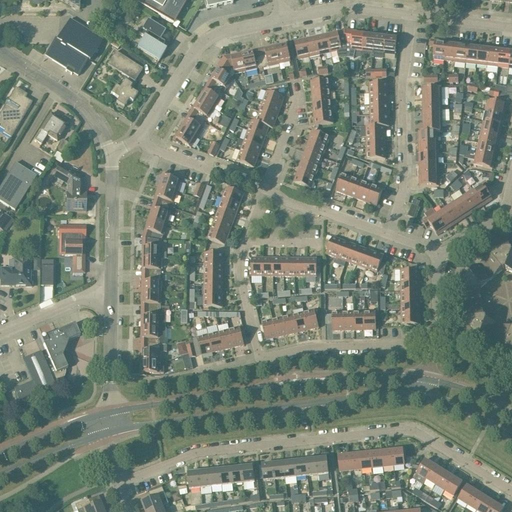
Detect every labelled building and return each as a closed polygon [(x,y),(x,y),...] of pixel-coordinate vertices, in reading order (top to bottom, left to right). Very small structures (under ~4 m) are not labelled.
[(0,0),(0,2),(3,0),(31,0),(32,1),(33,2),(34,3),(35,3),(36,4),(37,4),(38,4),(39,4),(40,4),(41,3),(42,2),(43,1),(46,3),(50,0),(53,0),(55,1),(55,0),(59,0),(79,11),(79,0),(0,0)] [(146,0),(162,9),(167,0),(146,0)] [(204,0),(207,10),(232,4),(231,0),(204,0)] [(45,56),(66,70),(78,77),(88,61),(89,62),(103,41),(70,20),(57,41),(55,40),(45,56)] [(148,20),(142,30),(139,35),(144,38),(137,48),(159,62),(166,50),(162,48),(164,44),(160,40),(165,31),(148,20)] [(347,56),(345,30),(327,35),(331,53),(337,52),(338,58),(347,58),(347,56)] [(362,52),(365,33),(345,30),(347,56),(354,57),(356,51),(362,52)] [(373,53),(375,34),(365,33),(362,52),(373,53)] [(373,53),(384,55),(386,35),(375,34),(373,53)] [(331,53),(327,35),(316,37),(320,56),(331,53)] [(386,35),(384,55),(395,56),(397,37),(386,35)] [(320,56),(316,37),(305,39),(310,58),(320,56)] [(310,58),(305,39),(294,42),(298,61),(310,58)] [(444,61),(447,42),(431,40),(430,47),(435,48),(433,60),(444,61)] [(455,63),(457,44),(447,42),(444,61),(455,63)] [(287,43),(275,46),(280,65),(291,62),(287,43)] [(466,64),(468,45),(457,44),(455,63),(466,64)] [(477,65),(479,46),(468,45),(466,64),(477,65)] [(280,65),(275,46),(264,48),(266,55),(260,56),(263,68),(268,67),(280,65)] [(487,67),(490,47),(479,46),(477,65),(487,67)] [(490,47),(487,67),(487,73),(497,74),(498,68),(500,49),(490,47)] [(509,69),(511,50),(500,49),(498,68),(509,69)] [(263,68),(260,56),(254,57),(253,51),(242,53),(246,72),(257,70),(263,68)] [(115,52),(107,65),(127,78),(125,82),(124,81),(119,89),(116,87),(110,94),(118,99),(116,103),(124,108),(129,100),(132,103),(137,95),(130,90),(132,86),(128,83),(130,80),(134,83),(143,70),(115,52)] [(246,72),(242,53),(224,57),(222,60),(230,72),(232,69),(233,68),(235,75),(246,72)] [(224,94),(227,89),(233,79),(228,76),(227,76),(217,70),(210,79),(216,83),(213,88),(224,94)] [(312,93),(330,92),(329,81),(311,82),(312,93)] [(370,95),(388,95),(388,84),(369,84),(370,95)] [(0,113),(0,128),(4,131),(3,133),(11,138),(32,103),(25,98),(27,95),(15,88),(7,101),(10,103),(8,105),(6,104),(0,113)] [(224,94),(213,88),(210,93),(204,89),(198,99),(215,109),(221,99),(224,94)] [(422,100),(442,100),(441,88),(422,89),(422,100)] [(263,103),(280,109),(284,98),(267,92),(263,103)] [(313,104),(331,102),(330,92),(312,93),(313,104)] [(388,95),(370,95),(370,106),(388,106),(388,95)] [(215,109),(198,99),(193,109),(198,112),(195,117),(206,124),(209,119),(215,109)] [(423,111),(442,111),(442,100),(422,100),(423,111)] [(486,112),(504,116),(507,105),(488,101),(486,112)] [(314,115),(332,113),(331,102),(313,104),(314,115)] [(259,113),(277,119),(280,109),(263,103),(259,113)] [(388,106),(370,106),(370,117),(389,116),(388,106)] [(423,122),(442,121),(442,111),(423,111),(423,122)] [(483,123),(502,127),(504,116),(486,112),(483,123)] [(252,121),(269,128),(273,129),(277,119),(259,113),(256,123),(252,121)] [(314,115),(315,126),(333,124),(332,113),(314,115)] [(34,140),(42,145),(47,136),(57,142),(66,128),(67,128),(69,125),(61,119),(60,120),(55,117),(54,119),(50,116),(40,131),(34,140)] [(366,128),(389,127),(389,116),(370,117),(370,127),(366,127),(366,128)] [(206,124),(195,117),(192,122),(186,119),(181,129),(197,139),(203,129),(206,124)] [(248,132),(265,138),(269,128),(252,121),(248,132)] [(418,133),(442,132),(442,121),(423,122),(423,132),(418,132),(418,133)] [(481,133),(500,137),(502,127),(483,123),(481,133)] [(366,138),(385,138),(385,128),(389,127),(366,128),(366,138)] [(197,139),(181,129),(175,138),(191,148),(197,139)] [(244,142),(262,148),(265,138),(248,132),(244,142)] [(309,142),(326,148),(330,138),(312,132),(309,142)] [(419,144),(438,143),(438,133),(442,133),(442,132),(418,133),(419,144)] [(478,144),(497,148),(500,137),(481,133),(478,144)] [(367,149),(385,149),(385,138),(366,138),(367,149)] [(56,151),(62,154),(68,144),(63,140),(56,151)] [(241,152),(258,158),(262,148),(244,142),(241,152)] [(305,152),(322,159),(326,148),(309,142),(305,152)] [(208,155),(214,157),(219,145),(214,143),(208,155)] [(419,144),(419,154),(438,154),(438,143),(419,144)] [(476,154),(495,159),(497,148),(478,144),(476,154)] [(385,160),(385,149),(367,149),(367,160),(385,160)] [(258,158),(241,152),(237,162),(254,169),(258,158)] [(301,162),(319,169),(322,159),(305,152),(301,162)] [(467,152),(460,152),(459,163),(463,163),(464,157),(467,157),(467,152)] [(438,154),(419,154),(419,165),(438,165),(438,154)] [(476,154),(474,165),(492,170),(495,159),(476,154)] [(298,172),(315,179),(319,169),(301,162),(298,172)] [(15,164),(0,187),(0,202),(15,211),(36,177),(15,164)] [(438,165),(419,165),(419,176),(439,175),(438,165)] [(54,176),(67,184),(67,194),(66,212),(85,212),(86,194),(84,194),(84,180),(60,166),(54,176)] [(298,172),(294,183),(311,189),(315,179),(298,172)] [(449,175),(454,180),(458,177),(455,174),(453,172),(449,175)] [(336,192),(346,196),(352,179),(342,175),(336,192)] [(439,175),(419,176),(420,187),(439,187),(439,175)] [(449,175),(446,179),(451,184),(454,180),(449,175)] [(177,193),(181,182),(162,176),(159,187),(177,193)] [(352,179),(346,196),(356,200),(363,182),(352,179)] [(454,185),(459,190),(462,186),(457,181),(454,185)] [(363,182),(356,200),(366,203),(373,186),(363,182)] [(473,190),(484,206),(492,200),(486,190),(490,187),(486,182),(473,190)] [(200,199),(204,186),(198,184),(194,197),(200,199)] [(454,185),(451,188),(456,193),(459,190),(454,185)] [(373,186),(366,203),(377,207),(383,190),(373,186)] [(177,193),(159,187),(156,198),(162,200),(160,205),(172,209),(174,203),(177,193)] [(223,199),(240,205),(244,195),(226,188),(223,199)] [(463,196),(474,212),(484,206),(473,190),(463,196)] [(454,202),(465,218),(474,212),(463,196),(454,202)] [(219,209),(236,215),(240,205),(223,199),(219,209)] [(445,208),(456,224),(465,218),(454,202),(445,208)] [(172,209),(160,205),(159,209),(153,207),(149,220),(167,225),(170,215),(172,209)] [(412,205),(408,217),(414,219),(419,207),(412,205)] [(445,208),(436,214),(447,230),(456,224),(445,208)] [(215,219),(232,225),(236,215),(219,209),(215,219)] [(4,213),(0,217),(0,229),(4,233),(14,221),(4,213)] [(447,230),(436,214),(423,223),(426,229),(430,226),(437,236),(447,230)] [(211,229),(229,236),(232,225),(215,219),(211,229)] [(167,225),(149,220),(146,229),(152,230),(149,240),(162,242),(163,236),(164,236),(167,225)] [(65,257),(73,257),(73,274),(85,274),(85,256),(82,256),(82,237),(85,237),(85,227),(68,227),(68,242),(65,242),(65,257)] [(229,236),(211,229),(208,240),(225,246),(229,236)] [(336,259),(343,241),(332,238),(326,255),(336,259)] [(162,242),(149,240),(149,247),(142,247),(142,259),(162,259),(162,248),(162,246),(167,245),(167,243),(166,242),(162,242)] [(343,241),(336,259),(347,262),(353,245),(343,241)] [(511,253),(510,251),(508,242),(490,245),(491,254),(490,254),(490,255),(490,256),(468,274),(466,275),(458,271),(451,289),(459,292),(459,293),(460,294),(461,294),(463,308),(482,305),(479,291),(480,289),(502,271),(505,270),(511,273),(511,253)] [(353,245),(347,262),(357,266),(363,249),(353,245)] [(363,249),(357,266),(367,270),(373,252),(363,249)] [(384,256),(373,252),(367,270),(377,274),(384,256)] [(205,265),(223,265),(223,254),(205,254),(205,265)] [(162,259),(142,259),(142,270),(149,270),(149,276),(161,276),(161,270),(162,259)] [(251,277),(262,277),(263,259),(252,259),(251,277)] [(263,259),(262,277),(273,277),(273,259),(263,259)] [(273,259),(273,277),(284,278),(284,259),(273,259)] [(284,259),(284,278),(295,278),(295,259),(284,259)] [(295,259),(295,278),(306,278),(306,259),(295,259)] [(306,259),(306,278),(317,278),(317,259),(306,259)] [(204,275),(223,276),(223,265),(205,265),(204,275)] [(53,288),(53,268),(41,267),(41,287),(53,288)] [(1,269),(0,287),(9,287),(9,286),(25,286),(25,288),(32,288),(32,284),(30,284),(30,270),(9,270),(9,269),(1,269)] [(400,271),(401,282),(419,282),(419,271),(400,271)] [(204,286),(223,287),(223,276),(204,275),(204,286)] [(161,276),(149,276),(148,282),(142,282),(142,293),(161,294),(161,282),(161,276)] [(419,282),(401,282),(401,293),(419,293),(419,282)] [(222,297),(223,287),(204,286),(204,297),(222,297)] [(161,294),(142,293),(142,304),(148,304),(148,311),(161,311),(161,310),(166,310),(166,307),(161,307),(161,305),(161,294)] [(419,293),(401,293),(401,304),(420,304),(419,293)] [(222,297),(204,297),(204,310),(209,310),(209,308),(222,308),(222,297)] [(420,304),(401,304),(401,315),(420,314),(420,304)] [(486,321),(484,319),(482,305),(463,308),(466,322),(465,322),(464,324),(465,324),(458,330),(470,344),(477,339),(479,338),(490,343),(505,348),(505,349),(506,351),(507,350),(509,359),(511,358),(511,330),(497,325),(486,321)] [(166,311),(161,311),(148,311),(148,316),(141,316),(141,328),(161,328),(161,314),(166,314),(166,311)] [(308,331),(319,329),(315,311),(304,313),(308,331)] [(308,331),(304,313),(293,316),(298,334),(308,331)] [(344,332),(343,313),(332,313),(333,332),(344,332)] [(354,331),(354,313),(343,313),(344,332),(354,331)] [(365,331),(365,313),(354,313),(354,331),(365,331)] [(365,331),(376,331),(376,313),(365,313),(365,331)] [(420,314),(401,315),(402,326),(420,325),(420,314)] [(298,334),(293,316),(283,318),(287,336),(298,334)] [(287,336),(283,318),(272,321),(276,339),(287,336)] [(276,339),(272,321),(262,323),(266,341),(276,339)] [(22,360),(32,382),(14,390),(20,402),(55,387),(55,386),(58,384),(61,382),(63,380),(64,377),(65,375),(66,372),(65,371),(65,369),(67,368),(63,357),(64,353),(65,353),(66,352),(67,352),(67,351),(68,351),(68,350),(67,349),(67,348),(66,348),(69,341),(80,337),(75,325),(46,337),(45,336),(44,336),(43,336),(42,336),(41,336),(41,337),(41,338),(41,339),(41,340),(46,351),(41,353),(41,352),(22,360)] [(161,328),(141,328),(141,339),(148,339),(147,345),(160,345),(161,328)] [(234,348),(244,346),(240,328),(229,331),(234,348)] [(234,348),(229,331),(219,333),(223,351),(234,348)] [(223,351),(219,333),(208,335),(213,353),(223,351)] [(213,353),(208,335),(197,338),(202,356),(213,353)] [(167,345),(160,345),(147,345),(147,351),(141,351),(141,362),(160,363),(160,352),(167,353),(167,345)] [(193,345),(187,346),(190,359),(196,357),(193,345)] [(160,363),(141,362),(140,374),(160,374),(160,363)] [(392,451),(394,467),(405,466),(403,450),(392,451)] [(381,453),(383,468),(394,467),(392,451),(381,453)] [(383,468),(381,453),(371,454),(372,470),(383,468)] [(372,470),(371,454),(360,455),(362,471),(372,470)] [(349,456),(351,472),(362,471),(360,455),(349,456)] [(349,456),(338,457),(340,473),(351,472),(349,456)] [(316,459),(318,476),(329,474),(327,458),(316,459)] [(305,461),(307,477),(318,476),(316,459),(305,461)] [(294,462),(296,478),(307,477),(305,461),(294,462)] [(417,474),(426,480),(435,467),(425,461),(417,474)] [(284,463),(285,479),(296,478),(294,462),(284,463)] [(273,464),(275,480),(285,479),(284,463),(273,464)] [(273,464),(262,465),(264,482),(275,480),(273,464)] [(242,468),(244,484),(255,483),(253,466),(242,468)] [(435,467),(426,480),(435,486),(444,472),(435,467)] [(242,468),(231,469),(233,485),(244,484),(242,468)] [(233,485),(231,469),(220,470),(222,486),(233,485)] [(210,471),(211,487),(222,486),(220,470),(210,471)] [(199,472),(200,489),(211,487),(210,471),(199,472)] [(200,489),(199,472),(188,474),(189,490),(200,489)] [(444,472),(435,486),(444,492),(453,478),(444,472)] [(453,478),(444,492),(454,498),(462,484),(453,478)] [(180,494),(187,494),(186,486),(177,487),(179,491),(180,491),(180,494)] [(476,492),(467,487),(458,500),(468,506),(476,492)] [(145,511),(148,511),(163,506),(159,496),(165,494),(162,488),(149,493),(151,499),(142,503),(145,511)] [(476,492),(468,506),(477,511),(485,498),(476,492)] [(172,495),(174,502),(181,500),(179,493),(172,495)] [(485,498),(477,511),(489,511),(494,504),(485,498)] [(84,511),(104,511),(100,502),(90,506),(88,500),(75,505),(77,511),(83,509),(84,511)]
